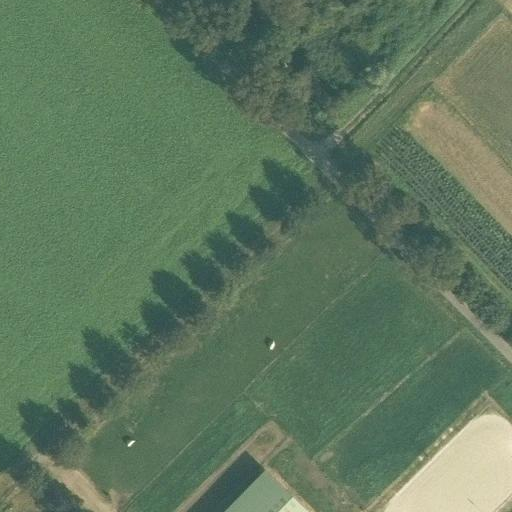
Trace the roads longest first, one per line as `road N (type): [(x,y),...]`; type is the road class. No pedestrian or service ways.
road 1 (unclassified): [(511,359),(156,0)]
road 2 (track): [(315,161),(473,0)]
